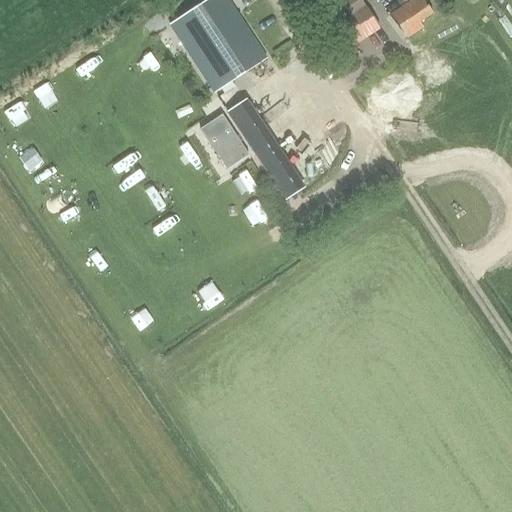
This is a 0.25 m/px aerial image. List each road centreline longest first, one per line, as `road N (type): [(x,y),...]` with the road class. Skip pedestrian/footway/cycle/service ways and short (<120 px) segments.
road 1 (track): [(511,343),(281,0)]
road 2 (track): [(313,47),(180,127)]
